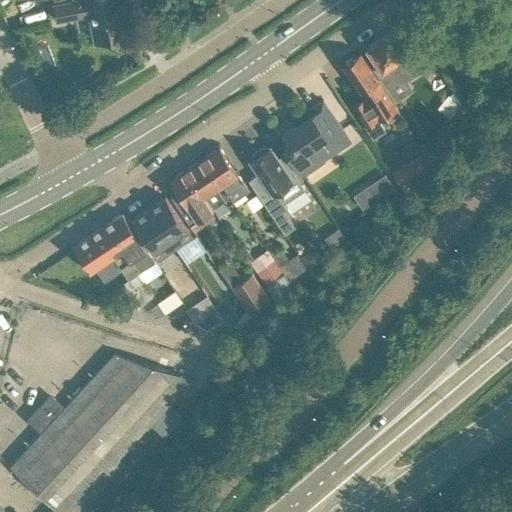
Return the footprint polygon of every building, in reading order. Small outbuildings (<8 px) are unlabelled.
[(117,0),(70,0),(54,3),(57,19),(91,12),(93,22),(95,22),(98,37),(96,37),(97,38),(126,33),(126,32),(124,32),(117,0)] [(398,41),(390,29),(366,46),(376,60),(371,62),(390,90),(431,62),(418,43),(411,48),(404,37),(398,41)] [(377,75),(360,50),(342,62),(353,79),(362,91),(364,95),(351,103),(365,126),(378,118),(379,118),(397,107),(377,75)] [(350,138),(335,115),(323,99),(303,112),(306,116),(284,131),(291,142),(285,146),(302,171),(350,138)] [(249,188),(231,161),(220,145),(205,155),(234,199),(238,205),(249,197),(245,192),(249,188)] [(270,146),(266,149),(264,145),(252,153),(254,157),(250,159),(259,172),(249,178),(285,232),(295,225),(288,215),(292,212),(284,201),(305,187),(285,158),(280,161),(270,146)] [(440,178),(430,162),(423,151),(392,170),(409,197),(440,178)] [(228,203),(234,199),(205,155),(185,168),(212,208),(225,199),(228,203)] [(206,212),(212,208),(185,168),(170,179),(178,190),(171,195),(190,223),(197,218),(206,212)] [(384,193),(394,186),(385,174),(375,180),(384,193)] [(165,194),(148,205),(178,250),(185,246),(177,234),(188,227),(165,194)] [(148,205),(131,217),(153,250),(164,243),(172,254),(178,250),(148,205)] [(139,236),(133,227),(122,211),(103,224),(113,238),(116,236),(124,247),(122,249),(137,271),(138,271),(154,260),(139,237),(139,236)] [(153,294),(138,271),(137,271),(122,249),(124,247),(116,236),(113,238),(103,224),(73,244),(91,270),(113,255),(127,277),(123,280),(132,294),(121,300),(140,307),(153,294)] [(294,286),(280,265),(267,247),(250,259),(266,284),(282,307),(300,295),(294,286)] [(321,257),(316,249),(309,248),(301,253),(309,265),(321,257)] [(308,269),(297,253),(289,259),(280,265),(294,286),(312,275),(308,269)] [(222,268),(229,279),(236,275),(228,264),(222,268)] [(249,312),(270,298),(252,271),(232,285),(249,312)] [(222,317),(208,294),(188,308),(207,327),(222,317)] [(88,511),(131,466),(119,455),(192,376),(114,350),(64,405),(53,396),(48,396),(31,414),(31,420),(41,430),(10,464),(61,511),(88,511)]
